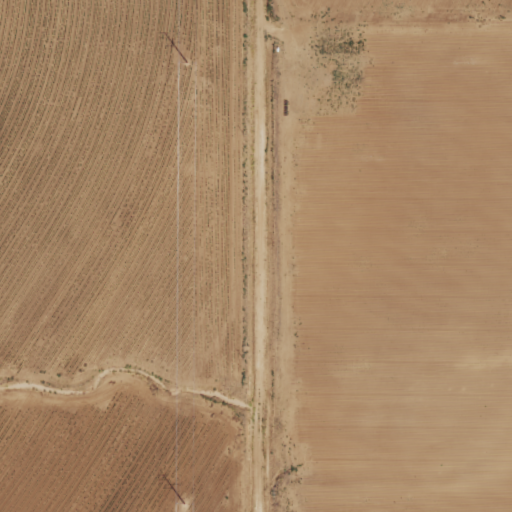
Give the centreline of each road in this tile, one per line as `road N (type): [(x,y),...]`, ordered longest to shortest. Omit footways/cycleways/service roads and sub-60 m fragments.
road 1 (residential): [(247,511),(254,0)]
road 2 (residential): [(255,27),(511,30)]
